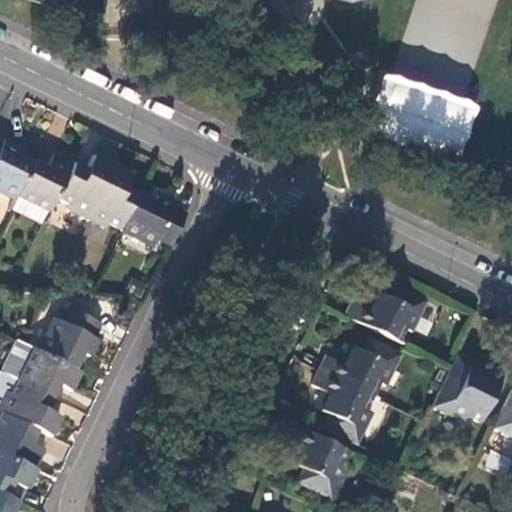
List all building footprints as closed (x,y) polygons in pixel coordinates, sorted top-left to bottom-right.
[(30,0),(52,8),(52,12),(75,16),(75,11),(96,11),(96,0),(30,0)] [(377,76),(359,132),(454,166),(474,109),(377,76)] [(0,193),(13,200),(14,197),(32,162),(17,155),(19,149),(3,141),(0,147),(0,193)] [(46,168),(32,162),(14,197),(48,213),(54,199),(71,164),(52,155),(46,168)] [(71,164),(54,199),(68,206),(65,212),(85,221),(111,167),(92,158),(85,171),(71,164)] [(128,176),(111,167),(85,221),(102,230),(105,224),(119,230),(136,195),(122,188),(128,176)] [(136,195),(119,230),(150,245),(154,238),(169,246),(183,217),(167,209),(170,202),(155,195),(153,200),(137,192),(136,195)] [(352,302),(345,316),(398,341),(404,327),(411,331),(426,299),(391,283),(385,296),(379,293),(370,311),(352,302)] [(52,318),(36,350),(76,369),(83,354),(87,356),(95,339),(91,337),(98,322),(68,308),(61,322),(52,318)] [(325,356),(318,371),(370,396),(377,381),(384,385),(398,355),(364,338),(359,350),(350,345),(341,364),(325,356)] [(36,350),(15,340),(0,370),(0,373),(15,381),(52,400),(59,384),(72,389),(80,371),(76,369),(36,350)] [(487,368),(455,354),(430,407),(463,422),(466,415),(479,421),(502,372),(488,366),(487,368)] [(370,396),(318,371),(312,384),(327,391),(318,409),(328,413),(321,426),(355,443),(370,411),(364,408),(370,396)] [(46,412),(52,400),(15,381),(9,393),(4,391),(0,399),(0,413),(36,431),(48,437),(58,417),(46,412)] [(511,387),(492,428),(511,438),(511,387)] [(36,431),(0,413),(0,453),(33,469),(42,449),(30,444),(36,431)] [(344,449),(291,424),(284,438),(301,446),(292,464),(300,468),(294,481),(328,497),(343,466),(337,463),(344,449)] [(24,488),(33,469),(0,453),(0,493),(5,496),(12,482),(24,488)] [(12,511),(17,502),(5,496),(0,493),(0,511),(12,511)] [(229,511),(198,503),(195,511),(229,511)]
